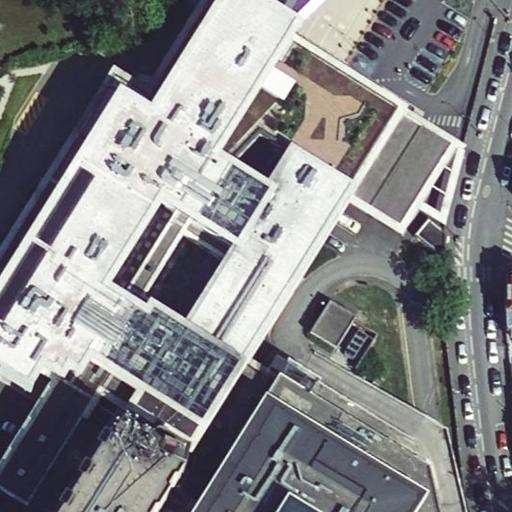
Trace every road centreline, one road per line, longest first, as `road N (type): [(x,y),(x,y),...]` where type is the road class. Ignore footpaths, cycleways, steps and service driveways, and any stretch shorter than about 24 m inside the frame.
road 1 (residential): [(482,220),(477,311),(501,511)]
road 2 (residential): [(511,95),(482,220)]
